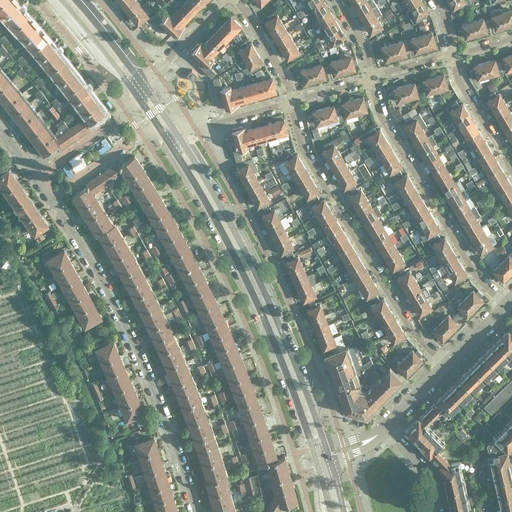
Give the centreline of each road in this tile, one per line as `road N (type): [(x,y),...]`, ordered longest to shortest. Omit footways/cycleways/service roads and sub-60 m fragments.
road 1 (tertiary): [(162,133),(270,333),(312,450)]
road 2 (tertiary): [(325,447),(249,259),(174,132)]
road 3 (residential): [(47,197),(140,362),(194,511)]
road 4 (residential): [(292,102),(304,147),(416,333),(450,365)]
road 5 (residential): [(506,309),(475,275),(380,118),(372,79)]
road 6 (residential): [(47,197),(143,136),(162,133)]
road 7 (residential): [(137,98),(127,114),(34,179)]
road 8 (residential): [(453,55),(511,169)]
road 9 (tertiary): [(57,0),(137,98)]
road 10 (residential): [(228,0),(246,12),(292,102)]
road 11 (residential): [(174,132),(292,102)]
road 12 (residential): [(226,0),(144,88)]
